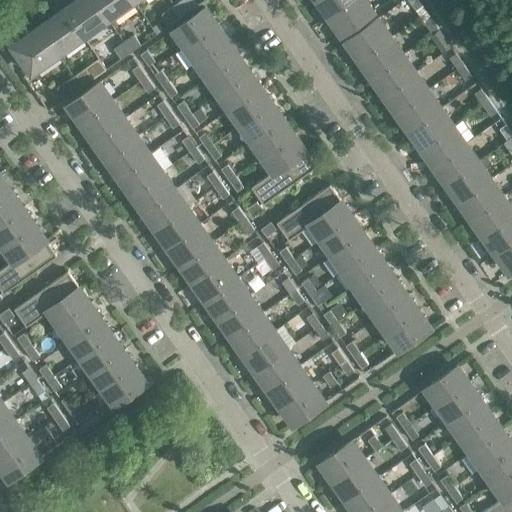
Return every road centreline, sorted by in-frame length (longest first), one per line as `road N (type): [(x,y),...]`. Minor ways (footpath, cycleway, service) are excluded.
road 1 (residential): [(300,511),(0,85)]
road 2 (residential): [(511,354),(262,0)]
